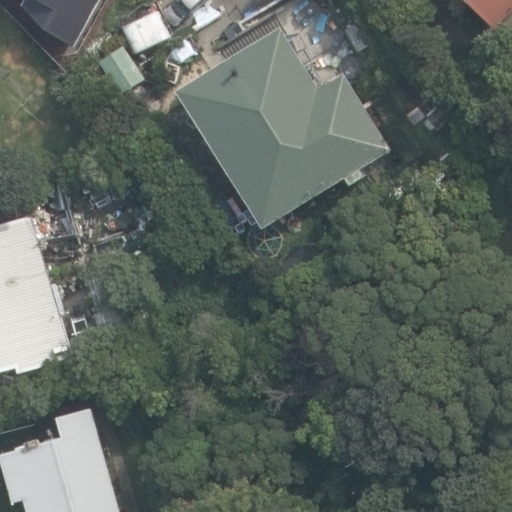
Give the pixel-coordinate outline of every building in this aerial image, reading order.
[(39,0),(81,22),(93,0),(39,0)] [(511,0),(465,0),(499,31),(511,16),(511,0)] [(180,94),(266,231),(347,180),(352,188),(369,178),(363,169),(393,150),(346,74),(321,90),(283,29),(180,94)] [(107,61),(128,92),(148,78),(127,48),(107,61)] [(0,219),(0,367),(15,363),(16,369),(71,353),(30,210),(0,219)] [(31,501),(33,511),(125,511),(97,408),(59,418),(65,439),(5,456),(18,505),(31,501)]
